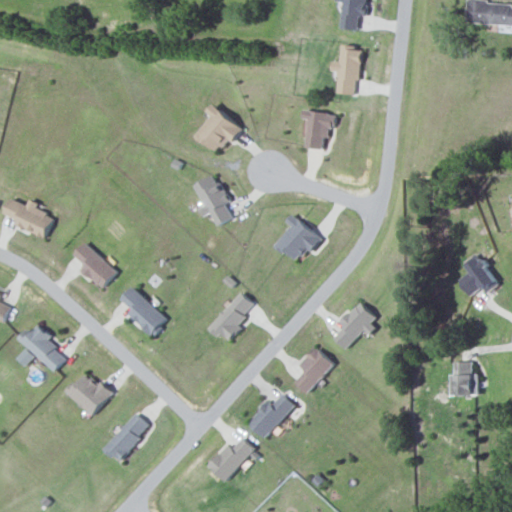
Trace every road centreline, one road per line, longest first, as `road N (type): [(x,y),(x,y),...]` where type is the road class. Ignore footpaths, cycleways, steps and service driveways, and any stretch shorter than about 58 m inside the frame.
road 1 (residential): [(403,0),(388,173),(366,239),(121,511)]
road 2 (residential): [(199,427),(45,283),(0,253)]
